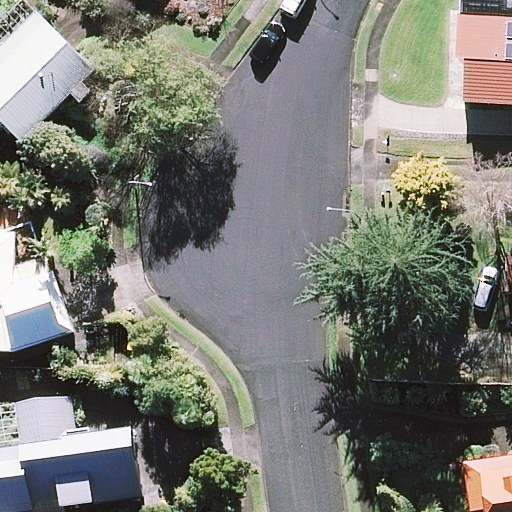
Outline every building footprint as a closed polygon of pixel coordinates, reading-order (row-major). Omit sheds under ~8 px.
[(511,0),(462,0),(462,12),(511,14),(511,0)] [(511,14),(462,12),(460,56),(469,56),(467,101),(511,102),(511,14)] [(69,99),(78,108),(92,94),(83,85),(93,75),(37,18),(0,54),(0,124),(1,123),(22,145),(69,99)] [(0,225),(0,352),(18,353),(72,333),(32,228),(0,225)] [(74,440),(68,399),(0,409),(0,511),(50,511),(141,500),(131,432),(74,440)] [(489,507),(483,470),(511,465),(511,453),(465,460),(473,509),(489,507)] [(511,511),(511,465),(483,470),(489,507),(489,511),(511,511)]
